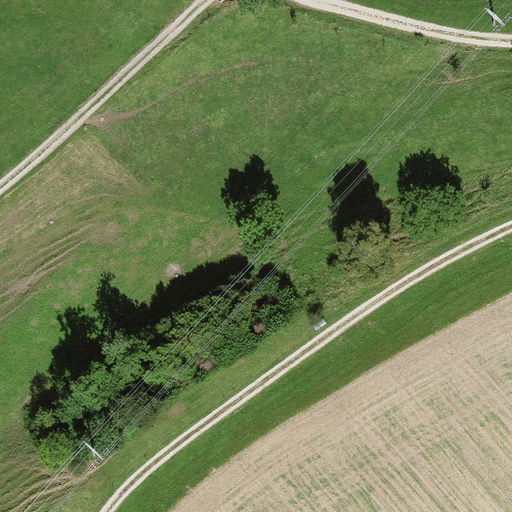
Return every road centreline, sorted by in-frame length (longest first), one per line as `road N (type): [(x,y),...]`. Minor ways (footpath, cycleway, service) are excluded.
road 1 (track): [(511,234),(212,417),(109,511)]
road 2 (track): [(207,0),(0,181)]
road 3 (track): [(323,0),(457,29),(511,30)]
